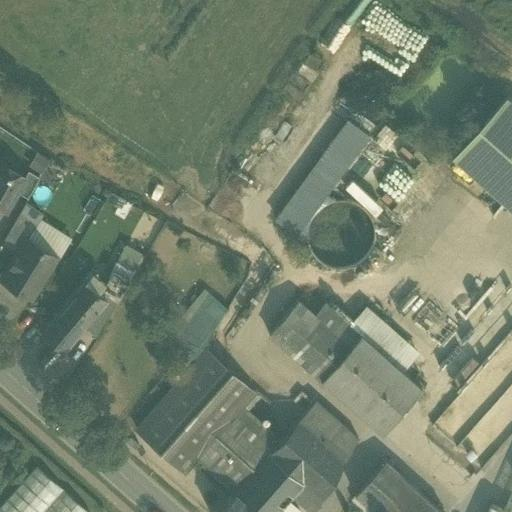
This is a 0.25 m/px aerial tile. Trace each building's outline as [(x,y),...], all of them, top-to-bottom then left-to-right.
[(337,63),(319,50),(292,88),(315,104),(337,73),(332,70),(337,63)] [(454,155),(511,207),(511,99),(507,95),(454,155)] [(30,165),(41,172),(48,159),(37,152),(30,165)] [(0,207),(6,211),(17,191),(25,176),(24,175),(15,171),(7,172),(0,168),(0,207)] [(25,176),(17,191),(27,197),(38,176),(27,170),(24,175),(25,176)] [(340,199),(330,200),(320,204),(313,211),(307,220),(305,230),(306,240),(309,250),(315,258),(324,264),(333,267),(344,267),(353,264),(362,258),(368,251),(372,241),(373,231),(371,221),(366,212),(359,205),(350,201),(340,199)] [(26,238),(27,238),(36,224),(19,211),(1,243),(16,253),(26,238)] [(0,279),(29,297),(52,260),(40,252),(42,248),(27,238),(26,238),(16,253),(0,279)] [(40,252),(52,260),(55,255),(42,248),(40,252)] [(93,316),(103,321),(129,279),(122,276),(128,266),(117,260),(109,275),(107,274),(103,280),(106,282),(103,287),(104,288),(102,297),(92,315),(93,316)] [(89,273),(83,281),(89,286),(96,279),(89,273)] [(83,281),(40,332),(62,352),(84,326),(75,318),(97,292),(89,286),(83,281)] [(495,342),(511,325),(511,284),(511,283),(473,319),(495,342)] [(203,286),(183,312),(196,322),(215,295),(203,286)] [(102,297),(97,292),(75,318),(84,326),(93,316),(92,315),(102,297)] [(266,333),(380,433),(421,387),(401,370),(348,324),(324,303),(314,315),(296,299),(266,333)] [(418,351),(364,305),(348,324),(401,370),(418,351)] [(182,335),(172,327),(158,343),(168,352),(182,335)] [(511,327),(431,424),(482,467),(511,430),(511,327)] [(239,404),(241,405),(253,392),(206,350),(136,429),(183,471),(194,459),(192,456),(239,404)] [(314,400),(280,439),(233,493),(254,511),(274,511),(287,499),(291,494),(309,511),(312,511),(357,437),(314,400)] [(241,405),(239,404),(192,456),(194,459),(233,493),(280,439),(241,405)] [(373,511),(443,511),(384,460),(353,494),(373,511)] [(87,511),(36,466),(0,505),(0,511),(87,511)] [(511,511),(511,489),(503,509),(491,504),(487,511),(511,511)] [(254,511),(233,493),(215,511),(254,511)] [(296,511),(299,509),(287,499),(274,511),(296,511)]
